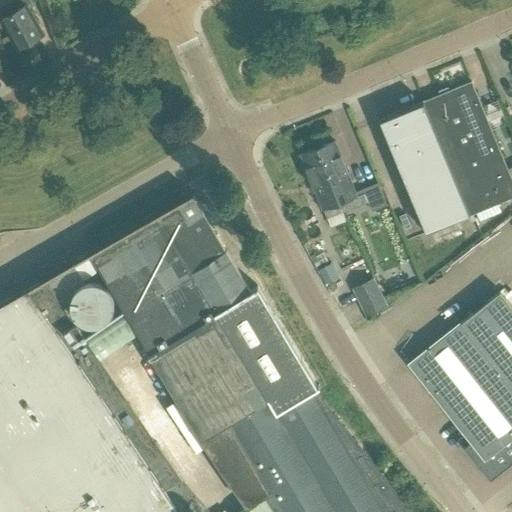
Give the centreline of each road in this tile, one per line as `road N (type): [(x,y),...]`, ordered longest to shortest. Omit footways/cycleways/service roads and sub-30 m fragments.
road 1 (residential): [(461,511),(353,372),(229,137)]
road 2 (residential): [(229,137),(511,20)]
road 3 (residential): [(0,265),(229,137)]
road 4 (residential): [(0,103),(171,6)]
road 5 (residential): [(229,137),(171,6)]
